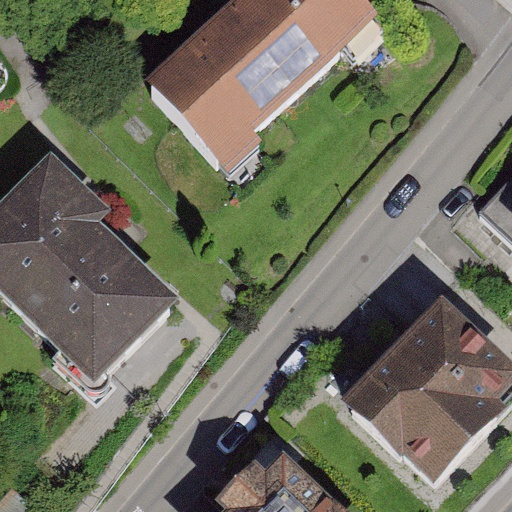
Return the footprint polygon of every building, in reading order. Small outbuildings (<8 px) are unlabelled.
[(329,0),(258,0),(142,105),(221,192),(377,52),(329,0)] [(47,179),(0,225),(0,320),(88,407),(172,323),(97,249),(108,239),(47,179)] [(511,417),(511,386),(438,320),(341,427),(431,508),(511,417)] [(318,511),(278,473),(239,511),(318,511)] [(34,511),(12,493),(0,507),(0,511),(34,511)]
